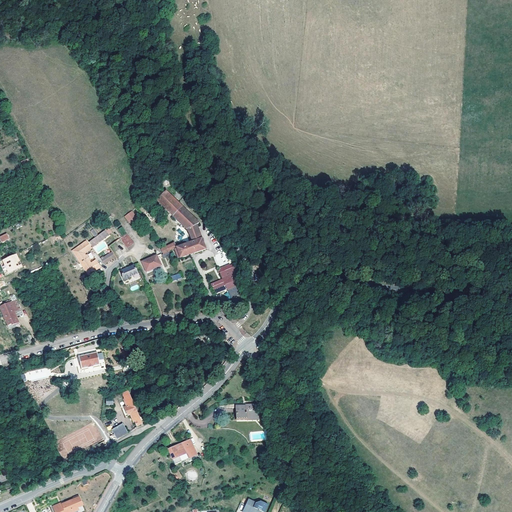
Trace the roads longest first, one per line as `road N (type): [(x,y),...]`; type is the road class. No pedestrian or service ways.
road 1 (unclassified): [(160,0),(152,42),(178,140),(173,161),(232,229),(252,272),(251,303),(231,329)]
road 2 (unclassified): [(267,325),(288,288),(314,275),(432,294),(511,296)]
road 3 (residential): [(0,360),(168,322),(214,316),(231,329)]
road 4 (track): [(315,372),(335,391),(419,395),(471,423),(511,461)]
road 5 (tertiary): [(229,368),(122,472)]
road 6 (track): [(258,341),(273,360),(310,373),(332,368),(364,330)]
road 7 (residential): [(122,472),(104,463),(0,508)]
